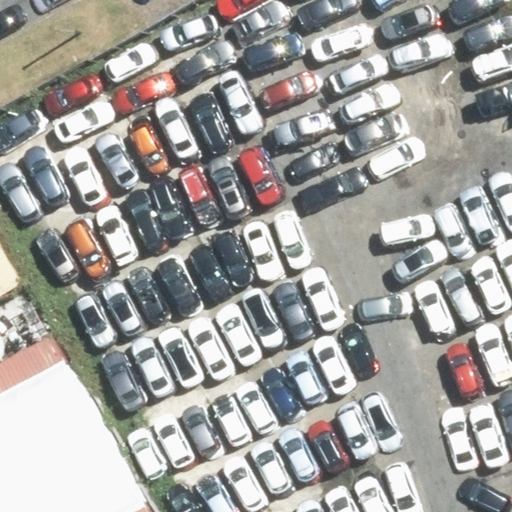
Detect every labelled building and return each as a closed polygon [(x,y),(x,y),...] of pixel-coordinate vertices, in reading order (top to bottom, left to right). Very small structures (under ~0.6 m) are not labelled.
[(360,0),(379,34),(443,0),(474,0),(476,2),(479,0),(360,0)] [(511,0),(482,17),(511,73),(511,0)] [(85,115),(0,157),(0,177),(28,233),(121,186),(85,115)] [(511,390),(463,420),(511,503),(511,390)] [(500,511),(459,436),(351,494),(360,511),(500,511)]
